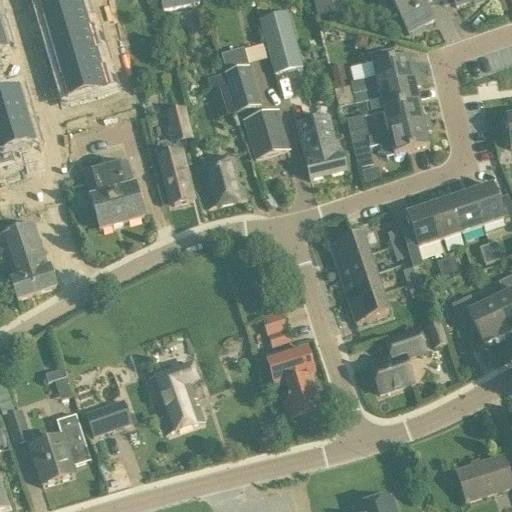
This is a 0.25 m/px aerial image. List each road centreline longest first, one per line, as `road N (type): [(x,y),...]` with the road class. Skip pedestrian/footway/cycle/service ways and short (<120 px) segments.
road 1 (residential): [(283,239),(312,217),(459,163),(445,66),(455,52),(511,34)]
road 2 (residential): [(80,298),(51,209),(56,137),(17,0)]
road 3 (residential): [(104,511),(359,447)]
road 4 (residential): [(283,239),(297,259),(359,447)]
road 5 (residential): [(80,298),(232,231),(283,239)]
road 6 (residential): [(359,447),(426,425),(511,378)]
